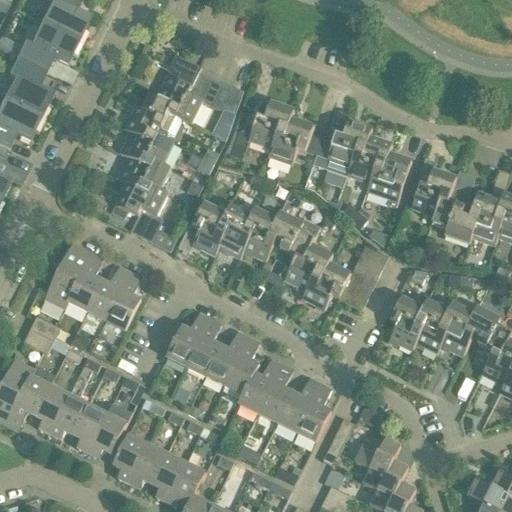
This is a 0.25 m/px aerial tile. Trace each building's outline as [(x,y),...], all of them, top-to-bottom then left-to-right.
[(78,44),(89,22),(75,15),(82,0),(43,0),(52,5),(42,26),(78,44)] [(67,68),(78,44),(42,26),(31,49),(24,46),(16,62),(45,76),(53,61),(67,68)] [(169,117),(177,121),(192,128),(203,106),(199,104),(188,98),(199,75),(201,72),(175,58),(167,77),(169,78),(157,101),(157,102),(173,109),(169,117)] [(40,121),(52,98),(37,91),(45,76),(16,62),(8,78),(15,81),(4,103),(40,121)] [(199,104),(210,81),(199,75),(188,98),(199,104)] [(212,111),(221,86),(220,86),(210,81),(199,104),(203,106),(212,111)] [(223,115),(232,90),(221,86),(212,111),(213,111),(223,115)] [(235,119),(244,94),(232,90),(223,115),(235,119)] [(136,109),(125,133),(131,136),(147,143),(150,136),(151,136),(165,143),(169,136),(173,138),(181,123),(177,121),(169,117),(173,109),(157,102),(157,101),(151,98),(143,113),(136,109)] [(0,148),(8,152),(15,137),(29,144),(40,121),(4,103),(0,111),(0,148)] [(231,144),(225,157),(231,159),(243,163),(249,144),(272,152),(278,136),(285,139),(291,122),(291,123),(294,114),(271,106),(265,122),(258,119),(251,138),(240,135),(236,133),(235,133),(231,144)] [(272,152),(269,160),(292,168),(298,153),(316,159),(326,131),(315,127),(314,130),(291,123),(291,122),(285,139),(278,136),(272,152)] [(316,159),(313,167),(347,179),(350,171),(351,171),(356,155),(364,158),(369,141),(370,142),(373,133),(349,125),(344,141),(337,138),(338,135),(326,131),(316,159)] [(147,143),(131,136),(120,158),(128,162),(128,161),(144,169),(147,162),(163,169),(174,147),(165,143),(151,136),(150,136),(147,143)] [(350,171),(347,179),(370,187),(376,171),(383,174),(389,157),(389,158),(392,149),(370,142),(369,141),(364,158),(356,155),(351,171),(350,171)] [(0,203),(10,183),(0,178),(0,167),(8,152),(0,148),(0,203)] [(214,168),(219,158),(208,152),(203,163),(214,168)] [(370,187),(367,195),(389,203),(387,210),(396,213),(403,190),(412,166),(389,158),(389,157),(383,174),(376,171),(370,187)] [(128,161),(128,162),(118,183),(125,187),(126,187),(141,194),(145,187),(160,195),(160,194),(171,173),(163,169),(147,162),(144,169),(128,161)] [(420,187),(411,212),(434,220),(435,220),(440,203),(448,206),(452,195),(456,182),(434,174),(436,166),(425,162),(417,186),(420,187)] [(209,179),(214,168),(203,163),(198,174),(209,179)] [(470,222),(469,222),(477,225),(472,241),(495,249),(497,241),(503,225),(495,222),(504,198),(511,177),(500,173),(490,202),(478,198),(470,222)] [(261,190),(266,181),(253,177),(249,184),(261,190)] [(456,182),(452,195),(459,198),(465,180),(458,178),(456,182)] [(273,196),(279,184),(266,181),(261,190),(273,196)] [(197,201),(202,191),(192,185),(186,196),(197,201)] [(126,187),(125,187),(115,209),(138,220),(142,213),(152,218),(157,220),(168,198),(160,194),(160,195),(145,187),(141,194),(126,187)] [(511,200),(504,198),(495,222),(503,225),(497,241),(511,246),(511,200)] [(434,220),(432,227),(447,232),(445,239),(470,248),(472,241),(477,225),(469,222),(470,222),(462,219),(465,211),(448,206),(440,203),(435,220),(434,220)] [(190,228),(178,252),(189,257),(193,249),(215,260),(219,252),(218,252),(226,236),(219,233),(226,218),(226,217),(205,207),(193,230),(190,228)] [(351,225),(359,216),(350,208),(342,217),(351,225)] [(112,217),(125,223),(128,216),(116,210),(112,217)] [(226,236),(218,252),(219,252),(240,263),(244,255),(251,239),(244,236),(252,220),(251,220),(230,210),(226,217),(226,218),(219,233),(226,236)] [(251,239),(244,255),(266,266),(277,243),(277,242),(270,239),(277,223),(255,212),(251,220),(252,220),(244,236),(251,239)] [(141,241),(152,218),(142,213),(138,220),(130,236),(141,241)] [(329,214),(324,225),(333,232),(339,222),(329,214)] [(360,233),(368,223),(359,216),(351,225),(360,233)] [(277,223),(270,239),(277,242),(277,243),(284,246),(280,253),(296,261),(295,263),(296,261),(304,264),(311,249),(312,249),(315,243),(321,231),(306,224),(304,228),(280,217),(277,223)] [(163,223),(157,220),(152,218),(141,241),(152,246),(163,223)] [(65,313),(93,257),(73,247),(45,303),(65,313)] [(291,271),(285,284),(306,295),(307,295),(314,280),(321,283),(329,268),(333,260),(312,249),(311,249),(304,264),(296,261),(295,263),(291,271)] [(365,249),(360,260),(383,271),(388,261),(365,249)] [(87,315),(103,284),(95,280),(103,263),(93,257),(65,313),(69,306),(87,315)] [(360,260),(355,270),(378,282),(383,271),(360,260)] [(506,284),(511,274),(501,267),(495,278),(506,284)] [(278,280),(275,286),(282,289),(283,288),(285,284),(291,271),(284,268),(278,280)] [(306,295),(302,302),(325,314),(332,299),(339,302),(344,292),(349,281),(351,278),(329,268),(321,283),(314,280),(307,295),(306,295)] [(106,325),(130,276),(119,270),(111,288),(103,284),(87,315),(106,325)] [(351,278),(349,281),(373,292),(378,282),(355,270),(351,278)] [(422,288),(427,278),(416,273),(411,283),(422,288)] [(126,335),(141,304),(133,299),(141,281),(130,276),(106,325),(126,335)] [(460,292),(462,280),(450,278),(448,290),(460,292)] [(472,293),(473,281),(462,280),(460,292),(472,293)] [(349,281),(344,292),(367,303),(373,292),(349,281)] [(344,292),(339,302),(362,314),(362,313),(367,303),(344,292)] [(412,355),(416,347),(415,347),(423,331),(416,328),(424,312),(423,312),(402,302),(390,325),(397,329),(390,344),(412,355)] [(437,358),(441,350),(448,334),(441,331),(449,315),(427,304),(423,312),(424,312),(416,328),(423,331),(415,347),(416,347),(437,358)] [(463,360),(474,338),(474,337),(467,334),(474,318),(453,307),(449,315),(441,331),(448,334),(441,350),(463,360)] [(509,344),(511,338),(511,337),(497,330),(501,323),(477,311),(474,318),(467,334),(474,337),(474,338),(481,341),(477,348),(493,356),(493,355),(501,359),(509,344)] [(186,371),(211,322),(199,317),(191,335),(182,330),(167,361),(186,371)] [(53,345),(56,340),(60,331),(37,320),(30,333),(53,345)] [(205,381),(221,349),(213,346),(222,328),(211,322),(186,371),(205,381)] [(46,358),(53,345),(30,333),(23,347),(46,358)] [(224,390),(249,341),(238,336),(229,353),(221,349),(205,381),(224,390)] [(255,378),(259,369),(251,364),(260,346),(249,341),(224,390),(243,399),(244,399),(254,377),(255,378)] [(511,345),(509,344),(501,359),(493,355),(493,356),(489,366),(482,379),(503,389),(504,389),(511,374),(511,345)] [(78,367),(82,359),(69,352),(65,360),(78,367)] [(97,376),(101,368),(88,362),(84,370),(97,376)] [(32,380),(35,373),(15,363),(0,393),(0,425),(7,429),(31,380),(32,380)] [(258,418),(282,369),(271,363),(262,381),(255,378),(254,377),(244,399),(243,399),(239,408),(258,418)] [(277,427),(293,396),(285,392),(293,374),(282,369),(258,418),(277,427)] [(50,389),(55,380),(36,371),(35,373),(32,380),(31,380),(7,429),(18,434),(27,416),(35,420),(50,389)] [(116,386),(120,378),(107,371),(103,379),(116,386)] [(511,374),(504,389),(503,389),(500,397),(511,403),(511,374)] [(135,395),(139,387),(126,380),(122,389),(135,395)] [(296,437),(321,388),(309,382),(301,400),(293,396),(277,427),(296,437)] [(316,446),(331,415),(323,411),(332,393),(321,388),(296,437),(316,446)] [(50,438),(69,399),(50,389),(35,420),(43,424),(39,433),(50,438)] [(73,439),(88,408),(69,399),(50,438),(61,444),(65,435),(73,439)] [(146,403),(142,411),(148,414),(162,421),(166,412),(152,406),(146,403)] [(88,457),(107,418),(88,408),(73,439),(81,443),(77,452),(88,457)] [(191,408),(188,416),(197,421),(201,413),(191,408)] [(376,431),(383,418),(365,410),(359,423),(376,431)] [(181,430),(185,422),(171,415),(167,424),(181,430)] [(112,459),(127,428),(107,418),(88,457),(99,463),(103,454),(112,459)] [(343,448),(354,427),(343,422),(333,443),(343,448)] [(199,439),(204,431),(190,425),(186,433),(199,439)] [(219,449),(224,441),(211,435),(206,443),(219,449)] [(129,488),(148,448),(128,439),(113,470),(122,474),(118,482),(129,488)] [(363,450),(356,466),(370,473),(371,473),(386,480),(394,464),(394,465),(401,450),(386,442),(378,457),(363,450)] [(333,470),(343,448),(333,443),(322,465),(333,470)] [(152,489),(167,458),(148,448),(129,488),(140,493),(144,485),(152,489)] [(167,506),(186,467),(167,458),(152,489),(160,493),(156,501),(167,506)] [(221,460),(217,467),(230,474),(234,466),(221,460)] [(370,473),(363,488),(378,495),(393,502),(401,486),(401,487),(409,472),(394,465),(394,464),(386,480),(371,473),(370,473)] [(194,500),(206,477),(186,467),(167,506),(178,511),(182,504),(189,507),(190,508),(194,500)] [(240,469),(236,477),(249,484),(253,476),(240,469)] [(511,511),(511,480),(500,475),(492,491),(509,500),(502,511),(511,511)] [(253,476),(249,484),(268,493),(272,485),(259,478),(253,476)] [(502,511),(509,500),(492,491),(476,483),(468,500),(484,508),(481,511),(502,511)] [(378,495),(371,510),(375,511),(406,511),(408,508),(409,509),(416,494),(401,487),(401,486),(393,502),(378,495)] [(288,503),(292,495),(279,488),(275,497),(288,503)] [(348,511),(353,501),(331,490),(326,500),(348,511)] [(211,511),(213,509),(194,500),(190,508),(189,507),(187,511),(211,511)] [(325,511),(347,511),(348,511),(326,500),(321,510),(325,511)]
